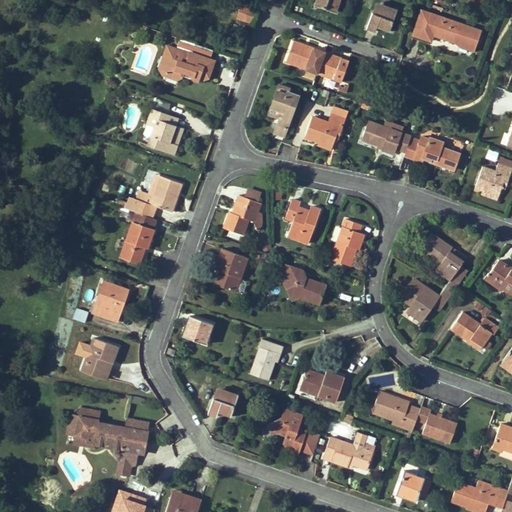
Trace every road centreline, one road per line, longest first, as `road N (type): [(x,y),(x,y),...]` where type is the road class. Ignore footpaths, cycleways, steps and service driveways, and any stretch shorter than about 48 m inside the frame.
road 1 (residential): [(380,511),(206,447),(151,351),(225,152)]
road 2 (residential): [(403,194),(375,263),(376,313),(409,356),(511,398)]
road 3 (residential): [(225,152),(403,194)]
road 4 (residential): [(225,152),(271,11)]
road 5 (residential): [(271,11),(392,55)]
